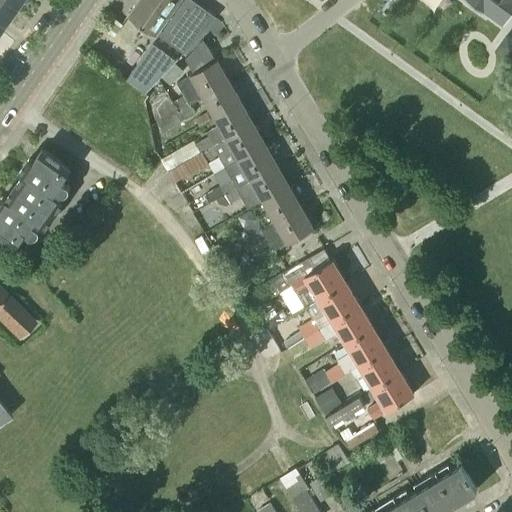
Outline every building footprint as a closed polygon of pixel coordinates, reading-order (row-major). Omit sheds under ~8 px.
[(15,7),(4,0),(0,0),(0,23),(2,25),(15,7)] [(139,0),(129,14),(156,33),(158,34),(126,78),(146,92),(192,44),(217,16),(195,0),(139,0)] [(511,0),(475,0),(506,22),(511,12),(511,0)] [(178,81),(183,91),(182,91),(184,94),(173,101),(164,88),(152,102),(153,113),(157,122),(177,111),(190,103),(204,95),(230,80),(217,59),(178,81)] [(443,77),(460,92),(474,75),(457,60),(443,77)] [(94,70),(65,113),(143,165),(158,143),(120,118),(119,119),(106,111),(122,88),(94,70)] [(204,95),(216,116),(242,101),(230,80),(204,95)] [(216,116),(220,123),(228,137),(254,122),(242,101),(216,116)] [(190,103),(177,111),(182,119),(195,111),(190,103)] [(177,111),(158,122),(163,130),(182,119),(177,111)] [(200,125),(211,119),(207,112),(196,119),(200,125)] [(168,171),(174,182),(220,156),(226,166),(266,143),(254,122),(228,137),(214,145),(202,152),(168,171)] [(208,135),(196,142),(202,152),(214,145),(208,135)] [(161,158),(168,171),(202,152),(196,142),(194,138),(161,158)] [(210,202),(217,197),(224,193),(225,194),(238,187),(252,179),(278,164),(266,143),(226,166),(232,177),(233,178),(231,179),(206,194),(210,202)] [(16,186),(53,213),(68,191),(69,188),(69,186),(69,185),(68,184),(62,180),(71,168),(43,148),(34,161),(30,158),(21,172),(25,174),(16,186)] [(264,200),(290,185),(278,164),(252,179),(264,200)] [(276,221),(302,206),(290,185),(264,200),(276,221)] [(37,235),(53,213),(16,186),(7,198),(4,196),(0,200),(0,232),(16,244),(25,232),(31,236),(33,237),(34,237),(36,236),(37,235)] [(243,195),(238,187),(225,194),(230,202),(243,195)] [(230,202),(225,194),(224,193),(217,197),(220,202),(226,204),(230,202)] [(302,206),(276,221),(289,242),(314,227),(302,206)] [(262,228),(257,219),(243,226),(249,236),(262,228)] [(249,236),(254,244),(267,237),(262,228),(249,236)] [(226,249),(231,257),(254,244),(249,236),(226,249)] [(25,264),(36,274),(55,254),(44,244),(25,264)] [(301,260),(245,294),(267,328),(282,320),(269,298),(291,284),(305,306),(319,297),(346,281),(333,258),(309,273),(301,260)] [(299,326),(302,332),(305,337),(360,303),(346,281),(319,297),(326,309),(312,317),(312,318),(299,326)] [(0,314),(21,334),(25,331),(35,321),(0,286),(0,314)] [(305,337),(288,347),(295,357),(311,348),(310,346),(324,338),(325,339),(340,330),(347,342),(374,326),(360,303),(305,337)] [(339,361),(325,370),(332,381),(346,373),(346,372),(360,363),(360,364),(387,348),(374,326),(347,342),(351,349),(337,358),(339,361)] [(374,387),(401,370),(387,348),(360,364),(374,387)] [(332,381),(325,370),(324,368),(308,378),(315,391),(332,381)] [(366,407),(373,418),(388,409),(414,393),(401,370),(374,387),(381,398),(366,407)] [(326,413),(343,403),(333,387),(317,396),(326,413)] [(0,424),(12,415),(7,409),(5,410),(0,403),(0,424)] [(379,430),(374,421),(344,438),(350,448),(379,430)] [(385,440),(397,461),(410,453),(398,432),(385,440)] [(326,449),(327,452),(332,459),(337,468),(349,460),(338,442),(326,449)] [(332,459),(327,452),(320,457),(324,463),(332,459)] [(441,511),(449,511),(451,511),(472,498),(469,493),(477,488),(462,463),(452,469),(448,463),(415,483),(432,511),(437,511),(440,510),(441,511)] [(296,466),(280,476),(302,511),(321,511),(307,488),(309,487),(296,466)] [(320,499),(332,492),(321,474),(309,482),(320,499)] [(432,511),(415,483),(372,508),(374,511),(432,511)] [(256,510),(257,511),(276,511),(270,501),(256,510)]
